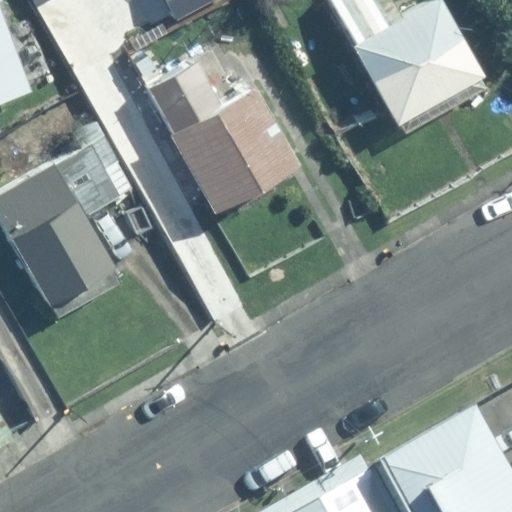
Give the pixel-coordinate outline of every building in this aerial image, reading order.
[(368,0),(319,0),(357,67),(386,119),(471,73),(472,72),(432,0),(418,0),(380,21),(368,0)] [(0,95),(22,88),(0,27),(0,95)] [(288,160),(245,82),(222,40),(136,87),(170,151),(201,208),(225,195),(275,167),(288,160)] [(102,133),(80,145),(0,187),(0,224),(50,318),(112,286),(73,215),(129,185),(102,133)] [(511,511),(511,466),(478,407),(384,461),(413,511),(511,511)] [(375,511),(353,473),(285,511),(375,511)]
